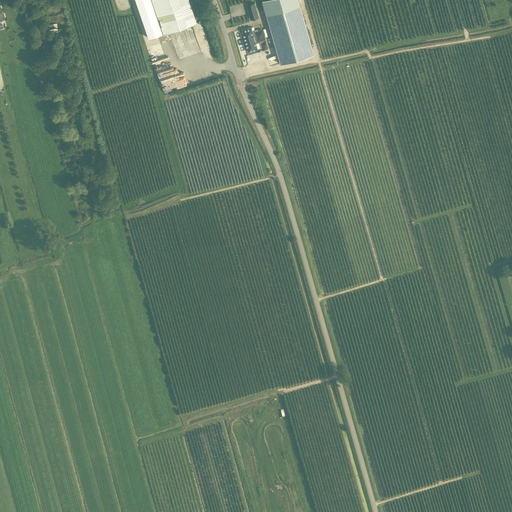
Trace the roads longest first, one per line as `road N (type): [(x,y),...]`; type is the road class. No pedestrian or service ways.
road 1 (tertiary): [(375,511),(276,163),(243,101),(213,0)]
road 2 (track): [(447,492),(302,0)]
road 3 (track): [(237,79),(466,40),(456,0)]
